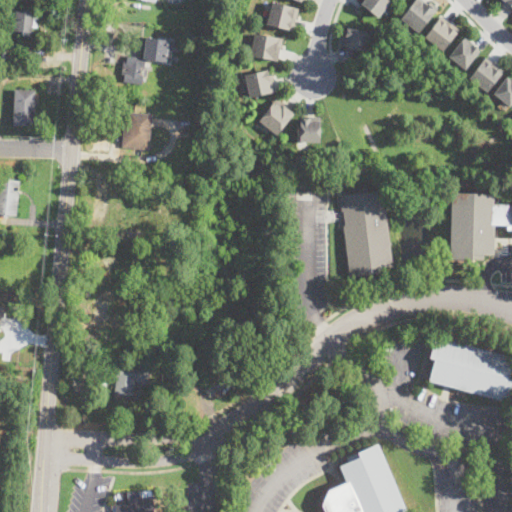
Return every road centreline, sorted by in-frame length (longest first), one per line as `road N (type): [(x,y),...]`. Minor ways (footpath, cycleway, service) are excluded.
road 1 (residential): [(511,305),(412,299),(368,315),(332,337),(236,425),(196,443),(118,456),(43,447)]
road 2 (secondary): [(85,0),(39,511)]
